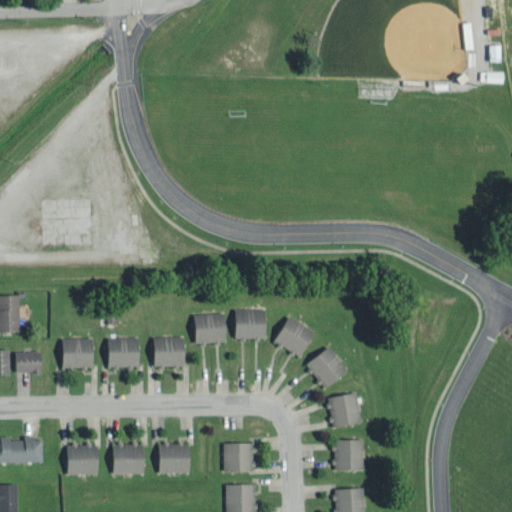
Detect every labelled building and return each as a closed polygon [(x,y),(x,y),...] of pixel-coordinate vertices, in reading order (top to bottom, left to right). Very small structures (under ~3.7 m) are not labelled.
[(457,21),(460,47),(469,47),(465,20),(457,21)] [(485,60),(496,59),(495,43),(484,43),(485,60)] [(500,80),(500,70),(477,69),(476,80),(500,80)] [(0,329),(15,329),(13,292),(0,293),(0,329)] [(229,336),(262,335),(261,306),(228,307),(229,336)] [(188,312),(188,340),(219,340),(219,311),(188,312)] [(298,353),(310,327),(281,314),(269,340),(298,353)] [(180,364),(181,335),(147,334),(146,363),(180,364)] [(90,336),(56,335),(55,365),(89,366),(90,336)] [(134,335),(101,335),(101,365),(135,364),(134,335)] [(342,369),(325,344),(302,359),(318,384),(342,369)] [(38,371),(38,349),(9,349),(9,371),(38,371)] [(356,420),(352,390),(324,394),(329,424),(356,420)] [(0,435),(0,460),(37,460),(37,435),(0,435)] [(358,468),(358,437),(330,437),(331,468),(358,468)] [(185,440),(151,441),(152,472),(186,470),(185,440)] [(219,470),(249,469),(248,440),(218,441),(219,470)] [(141,472),(141,441),(106,441),(106,472),(141,472)] [(61,473),(95,472),(95,442),(60,442),(61,473)] [(14,482),(0,482),(0,511),(14,511),(14,482)] [(238,511),(251,511),(250,482),(221,482),(221,511),(238,511)] [(358,511),(358,485),(330,486),(330,511),(358,511)]
